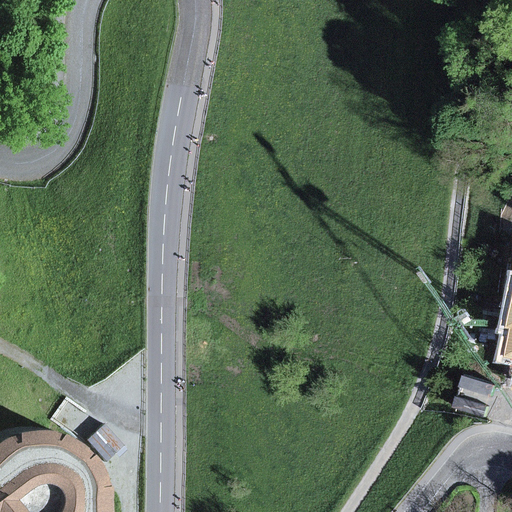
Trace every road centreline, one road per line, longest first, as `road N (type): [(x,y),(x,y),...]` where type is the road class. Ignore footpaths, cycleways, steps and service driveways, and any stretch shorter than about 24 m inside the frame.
road 1 (track): [(347,511),(428,385),(446,326),(494,0)]
road 2 (secondary): [(197,0),(163,229),(160,511)]
road 3 (secondary): [(0,160),(42,157),(74,122),(86,0)]
